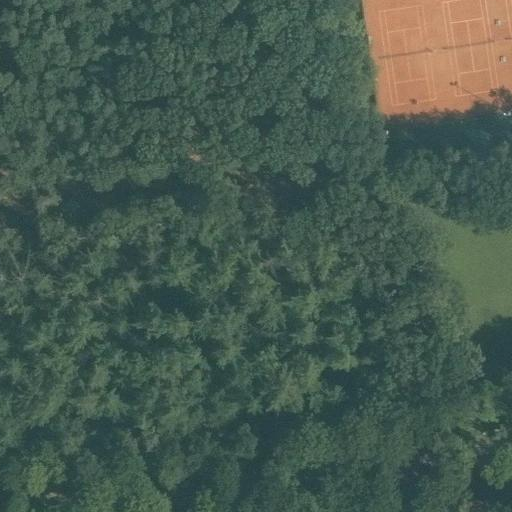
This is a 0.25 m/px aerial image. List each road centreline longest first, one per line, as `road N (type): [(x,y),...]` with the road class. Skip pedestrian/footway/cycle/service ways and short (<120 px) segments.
road 1 (unclassified): [(19,511),(511,444)]
road 2 (unknown): [(422,482),(404,476),(197,511)]
